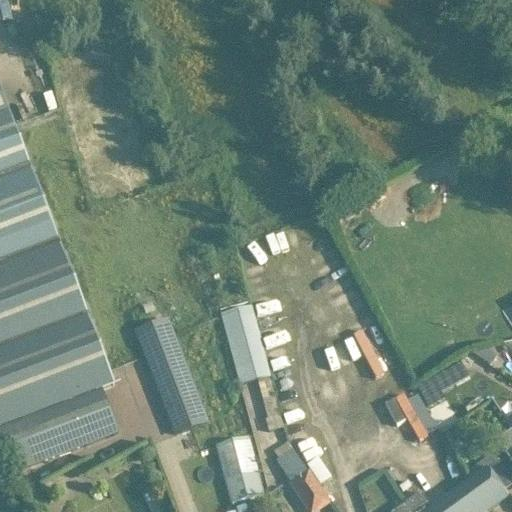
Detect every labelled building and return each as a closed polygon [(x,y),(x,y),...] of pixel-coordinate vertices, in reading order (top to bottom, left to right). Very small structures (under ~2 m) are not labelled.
[(102,391),(114,386),(98,344),(10,115),(0,118),(0,450),(6,449),(8,453),(37,442),(45,462),(118,434),(102,391)] [(240,386),(259,381),(270,379),(250,304),(220,312),(240,386)] [(169,320),(135,333),(176,438),(210,424),(169,320)] [(490,350),(472,354),(490,366),(497,355),(490,350)] [(270,379),(259,381),(268,420),(267,420),(270,433),(282,430),(279,418),(270,379)] [(385,407),(398,425),(406,420),(420,442),(437,431),(410,391),(385,407)] [(447,400),(428,411),(442,436),(460,423),(447,400)] [(248,440),(217,448),(233,506),(264,498),(248,440)] [(288,443),(274,452),(279,460),(293,451),(288,443)] [(276,462),(283,473),(309,511),(318,511),(329,505),(293,451),(279,460),(276,462)] [(318,459),(305,467),(319,488),(331,479),(318,459)] [(488,470),(504,493),(511,487),(511,481),(499,462),(488,470)] [(491,511),(509,500),(504,493),(488,470),(433,511),(421,494),(403,508),(396,511),(491,511)] [(360,488),(368,505),(394,494),(387,477),(360,488)]
